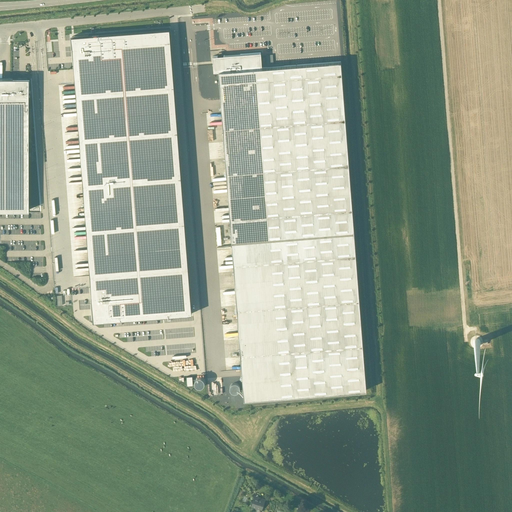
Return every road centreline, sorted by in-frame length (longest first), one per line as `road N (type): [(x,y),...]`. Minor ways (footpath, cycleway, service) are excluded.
road 1 (unclassified): [(0,29),(185,10)]
road 2 (unknown): [(218,27),(230,42),(274,39),(281,54),(328,51)]
